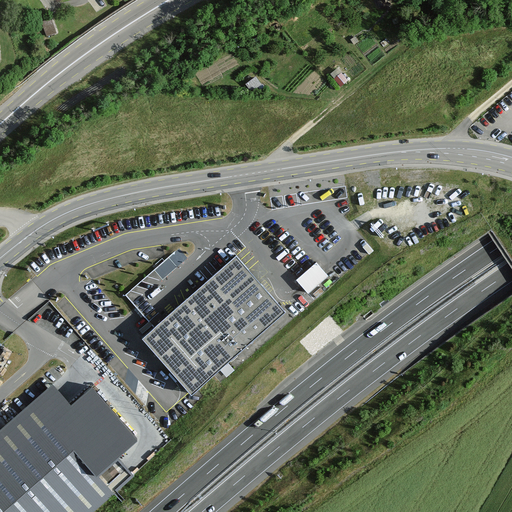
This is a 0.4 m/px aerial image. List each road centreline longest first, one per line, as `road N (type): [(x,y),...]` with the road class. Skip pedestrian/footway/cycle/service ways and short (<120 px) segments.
road 1 (residential): [(511,160),(397,151),(120,196),(51,221),(0,259)]
road 2 (motorway): [(511,238),(357,349),(164,511)]
road 3 (motorway): [(203,511),(375,369),(511,272)]
road 4 (primary): [(171,0),(70,65),(0,123)]
